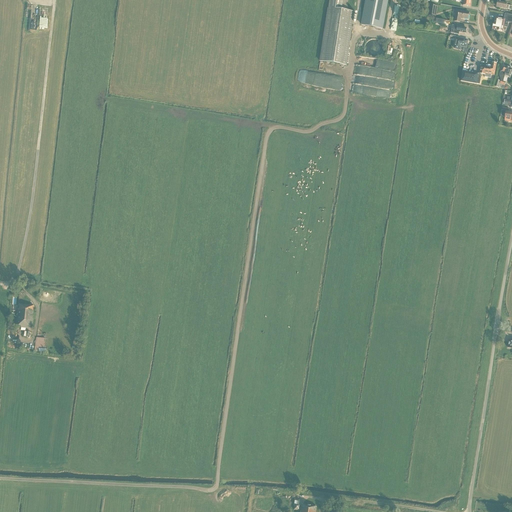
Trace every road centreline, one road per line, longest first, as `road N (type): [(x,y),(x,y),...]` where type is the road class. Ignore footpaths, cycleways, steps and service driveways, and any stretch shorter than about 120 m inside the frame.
road 1 (track): [(54,0),(22,238),(0,332)]
road 2 (unclassified): [(469,511),(511,238)]
